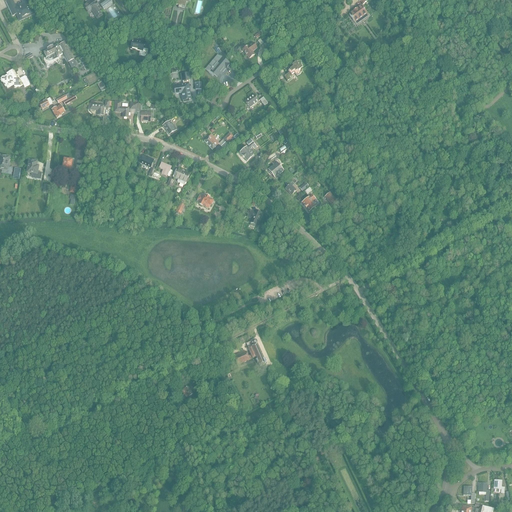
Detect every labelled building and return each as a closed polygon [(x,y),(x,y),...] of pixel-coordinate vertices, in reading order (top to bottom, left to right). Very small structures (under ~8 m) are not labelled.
[(29,8),(32,7),(28,0),(21,0),(23,3),(21,4),(21,2),(18,4),(19,5),(15,7),(12,0),(10,0),(6,2),(12,16),(18,13),(20,18),(31,13),(29,8)] [(93,0),(91,0),(83,6),(88,12),(91,10),(96,16),(101,13),(96,6),(97,5),(93,0)] [(177,0),(176,5),(179,5),(178,8),(181,9),(182,6),(185,7),(186,2),(188,2),(190,1),(190,0),(177,0)] [(355,22),(367,14),(361,6),(358,8),(352,12),(349,14),(355,22)] [(146,57),(148,49),(143,48),(145,42),(132,39),(130,49),(134,50),(134,49),(140,50),(138,56),(146,57)] [(68,62),(74,59),(65,42),(59,45),(59,46),(58,47),(58,46),(53,48),(51,48),(49,49),(49,50),(44,53),(46,57),(47,60),(48,60),(49,61),(50,61),(51,61),(59,56),(62,54),(61,52),(62,51),(68,62)] [(252,52),(257,49),(253,43),(248,46),(242,50),(249,59),(254,55),(252,52)] [(211,67),(207,71),(212,76),(214,74),(217,77),(221,71),(222,72),(229,64),(220,56),(213,64),(214,65),(212,68),(211,67)] [(288,73),(288,74),(284,77),(287,81),(290,79),(289,78),(292,76),(291,75),(294,73),(297,76),(302,73),(300,69),(302,68),(299,63),(297,64),(296,62),(292,65),(293,66),(289,69),(289,70),(288,70),(288,71),(288,72),(288,73)] [(25,76),(19,79),(13,69),(9,72),(10,73),(4,76),(3,76),(2,77),(1,78),(1,79),(0,80),(1,82),(3,83),(5,87),(6,87),(7,89),(14,85),(15,88),(17,87),(18,88),(23,85),(24,87),(30,84),(25,76)] [(191,99),(189,84),(190,80),(189,73),(181,74),(182,81),(183,81),(183,84),(173,85),(174,88),(173,88),(174,93),(175,93),(175,95),(181,94),(182,101),(183,101),(183,103),(189,102),(189,100),(191,99)] [(102,82),(98,84),(102,92),(106,89),(102,82)] [(56,100),(58,104),(67,99),(65,95),(56,100)] [(74,95),(67,99),(69,104),(77,99),(74,95)] [(245,101),(250,108),(259,101),(254,95),(245,101)] [(41,109),(42,110),(52,104),(52,103),(55,102),(52,97),(39,104),(40,107),(40,109),(40,110),(41,109)] [(122,104),(122,107),(120,107),(121,102),(115,102),(114,112),(123,113),(123,117),(128,117),(129,108),(128,108),(128,104),(122,104)] [(59,106),(54,109),(59,118),(63,115),(63,114),(67,111),(63,105),(59,108),(59,106)] [(97,115),(103,115),(104,106),(89,105),(89,110),(98,111),(97,115)] [(140,122),(150,122),(151,112),(141,112),(140,122)] [(169,135),(177,130),(171,120),(163,125),(165,128),(169,135)] [(223,140),(219,143),(218,144),(223,149),(228,145),(226,143),(233,136),(229,133),(223,139),(223,140)] [(218,144),(219,143),(211,135),(204,142),(212,150),(218,144)] [(248,146),(240,153),(246,162),(254,156),(249,150),(252,147),(254,149),(256,147),(253,142),(251,139),(246,143),(248,146)] [(140,163),(151,168),(155,160),(144,155),(140,163)] [(10,160),(0,158),(0,168),(4,170),(3,173),(15,175),(16,170),(9,169),(10,160)] [(72,161),(68,160),(67,159),(66,158),(65,159),(64,159),(62,170),(66,170),(65,177),(72,178),(73,174),(69,173),(70,171),(72,161)] [(37,165),(38,161),(29,160),(27,173),(32,174),(32,178),(41,179),(42,172),(39,172),(40,166),(37,165)] [(268,170),(275,178),(283,171),(275,161),(272,164),(273,165),(268,170)] [(167,176),(170,177),(173,171),(170,170),(171,167),(162,163),(159,168),(163,170),(162,174),(167,176)] [(176,169),(172,177),(174,178),(178,180),(177,182),(178,183),(184,185),(185,185),(186,182),(186,181),(188,182),(190,179),(187,178),(189,175),(189,174),(184,172),(185,171),(182,170),(182,171),(178,169),(177,170),(176,169)] [(298,183),(302,187),(308,181),(305,177),(298,183)] [(285,189),(291,196),(296,191),(292,187),(294,185),(292,184),(293,183),(292,182),(285,189)] [(330,192),(324,197),(331,205),(338,201),(330,192)] [(302,204),(308,212),(316,207),(311,200),(314,198),(312,195),(302,204)] [(205,197),(203,196),(202,198),(199,196),(197,200),(198,200),(196,203),(202,206),(203,206),(208,209),(210,206),(213,201),(209,199),(208,198),(209,197),(207,196),(206,197),(205,197)] [(175,212),(180,214),(185,205),(180,203),(175,212)] [(255,211),(254,212),(250,211),(248,217),(251,218),(249,223),(251,223),(250,225),(251,226),(254,227),(255,227),(255,225),(257,226),(259,221),(261,218),(260,217),(262,214),(255,211)] [(265,359),(263,359),(256,345),(258,342),(256,340),(253,340),(252,342),(246,344),(251,355),(249,356),(246,351),(234,357),(238,366),(256,357),(260,367),(265,365),(267,362),(265,359)] [(181,391),(186,398),(193,394),(188,386),(183,389),(181,391)] [(47,463),(51,470),(60,465),(56,458),(47,463)] [(501,493),(504,493),(505,487),(502,487),(502,480),(495,480),(494,488),(501,489),(501,493)] [(486,501),(489,502),(489,496),(490,490),(487,490),(487,484),(479,483),(479,492),(487,492),(486,501)] [(474,504),(475,504),(475,499),(474,499),(475,493),(471,493),(472,487),(464,486),(464,495),(471,496),(471,504),(474,504)]
